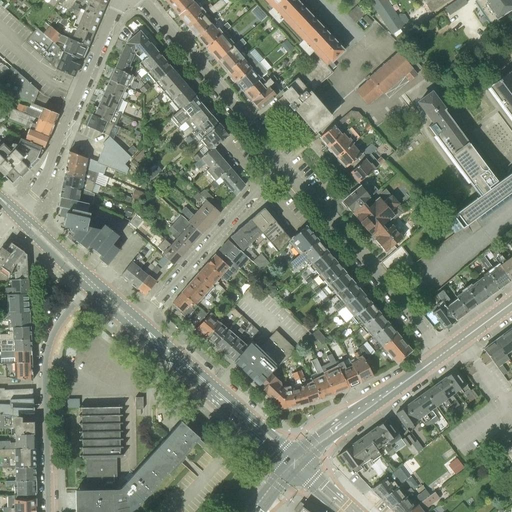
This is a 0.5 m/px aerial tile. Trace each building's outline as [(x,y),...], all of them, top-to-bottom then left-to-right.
[(76,0),(76,1),(81,3),(82,3),(86,5),(83,11),(100,18),(105,5),(91,0),(76,0)] [(176,0),(170,5),(175,10),(174,12),(176,14),(178,14),(179,15),(195,1),(196,0),(176,0)] [(219,0),(208,10),(188,27),(197,37),(212,24),(217,20),(212,14),(216,11),(217,12),(226,4),(222,0),(219,0)] [(313,52),(319,59),(325,65),(331,60),(332,62),(343,51),(295,0),(263,0),(272,9),(282,21),(302,41),(313,52)] [(399,14),(396,16),(387,2),(389,0),(370,0),(370,1),(392,35),(403,27),(406,25),(408,20),(404,14),(399,14)] [(422,0),(431,13),(449,0),(422,0)] [(449,16),(467,3),(465,0),(456,0),(444,8),(449,16)] [(511,0),(476,0),(491,23),(511,9),(511,0)] [(179,15),(188,27),(208,10),(206,7),(203,10),(195,1),(179,15)] [(83,11),(80,10),(77,16),(73,26),(77,28),(93,34),(100,18),(83,11)] [(65,27),(69,22),(63,18),(60,23),(65,27)] [(212,24),(197,37),(206,48),(226,31),(230,27),(227,23),(222,27),(223,27),(220,30),(218,28),(217,30),(212,24)] [(72,41),(72,39),(61,35),(50,26),(43,34),(37,28),(37,29),(54,43),(56,41),(66,45),(63,51),(82,59),(87,47),(72,41)] [(93,34),(77,28),(72,39),(72,41),(87,47),(93,34)] [(54,43),(37,29),(25,42),(48,62),(56,69),(74,77),(82,59),(63,51),(54,43)] [(126,43),(138,57),(143,53),(146,57),(155,49),(140,31),(139,31),(137,30),(132,34),(134,36),(126,43)] [(226,31),(206,48),(218,61),(235,45),(230,40),(232,38),(226,31)] [(235,45),(218,61),(227,72),(243,58),(237,51),(246,43),(242,39),(235,45)] [(292,46),(287,41),(281,46),(286,52),(292,46)] [(126,43),(115,68),(129,74),(133,67),(130,66),(132,60),(133,61),(138,57),(126,43)] [(147,73),(163,59),(155,49),(146,57),(140,61),(141,62),(139,64),(143,69),(147,73)] [(243,58),(227,72),(236,83),(257,63),(248,53),(243,58)] [(366,81),(356,90),(368,105),(382,93),(383,94),(404,76),(409,82),(417,75),(398,53),(370,77),(369,75),(364,79),(366,81)] [(172,68),(163,59),(147,73),(155,83),(172,68)] [(325,65),(319,59),(283,90),(285,93),(277,100),(282,106),(288,101),(290,104),(287,107),(293,114),(297,110),(315,131),(329,118),(310,94),(312,92),(313,88),(333,72),(331,70),(336,66),(332,62),(331,60),(325,65)] [(259,62),(257,63),(236,83),(244,92),(258,81),(268,73),(259,62)] [(0,73),(2,76),(9,69),(5,65),(0,70),(0,73)] [(7,79),(15,71),(11,67),(9,69),(2,76),(7,80),(7,79)] [(131,75),(129,74),(115,68),(110,80),(127,87),(130,88),(135,77),(134,77),(132,76),(133,75),(131,74),(131,75)] [(172,68),(155,83),(162,92),(179,77),(172,68)] [(511,191),(511,71),(511,70),(487,89),(511,120),(511,172),(498,182),(433,94),(418,105),(432,124),(429,127),(480,196),(453,216),(462,228),(511,191)] [(38,91),(15,71),(7,79),(7,80),(0,90),(34,103),(38,91)] [(258,81),(244,92),(252,101),(277,80),(273,76),(262,85),(258,81)] [(170,101),(187,87),(179,77),(162,92),(170,101)] [(278,78),(277,80),(252,101),(259,110),(281,92),(277,87),(282,83),(278,78)] [(127,87),(110,80),(105,92),(122,99),(127,87)] [(178,111),(195,97),(187,87),(170,101),(178,111)] [(122,99),(105,92),(99,104),(116,111),(122,99)] [(487,101),(489,102),(493,97),(489,95),(484,98),(482,101),(486,103),(487,101)] [(178,128),(184,123),(204,106),(195,97),(178,111),(170,118),(178,128)] [(16,110),(54,125),(58,114),(33,104),(31,109),(27,107),(19,104),(16,110)] [(116,111),(99,104),(98,108),(93,106),(93,107),(89,114),(113,124),(116,125),(121,113),(116,111)] [(191,132),(211,115),(204,106),(184,123),(189,128),(181,134),(185,138),(191,132)] [(319,137),(327,146),(342,134),(337,129),(351,117),(356,122),(362,117),(354,108),(319,137)] [(30,128),(49,136),(54,125),(16,110),(11,121),(30,128)] [(113,124),(89,114),(84,125),(103,133),(108,135),(113,124)] [(199,142),(219,124),(211,115),(191,132),(195,137),(199,142)] [(367,131),(372,127),(369,123),(364,128),(367,131)] [(209,152),(213,148),(228,136),(219,124),(199,142),(209,152)] [(25,140),(41,147),(44,148),(49,136),(30,128),(25,140)] [(348,129),(342,134),(327,146),(336,157),(354,143),(357,140),(348,129)] [(3,143),(0,145),(0,175),(3,178),(4,176),(12,184),(19,176),(21,178),(39,161),(40,159),(37,158),(41,147),(25,140),(20,138),(17,145),(15,145),(10,151),(3,143)] [(104,146),(97,163),(106,167),(126,174),(128,168),(124,164),(131,157),(109,138),(103,145),(104,146)] [(354,143),(336,157),(350,172),(365,159),(377,149),(371,144),(363,151),(360,148),(359,149),(354,143)] [(137,150),(132,145),(126,151),(131,156),(137,150)] [(209,168),(221,158),(213,148),(209,152),(204,156),(196,162),(194,164),(198,169),(205,164),(209,168)] [(148,153),(143,149),(133,158),(138,163),(148,153)] [(106,167),(97,163),(87,159),(70,152),(68,153),(66,164),(84,170),(85,167),(99,172),(103,174),(106,167)] [(196,162),(204,156),(200,152),(193,158),(196,162)] [(220,177),(230,168),(221,158),(209,168),(206,171),(215,181),(220,177)] [(359,183),(376,168),(373,164),(372,163),(370,165),(365,159),(350,172),(359,183)] [(140,165),(133,160),(129,164),(135,170),(140,165)] [(155,178),(162,167),(155,163),(148,174),(155,178)] [(84,170),(66,164),(64,175),(95,183),(99,172),(85,167),(84,170)] [(230,168),(220,177),(236,195),(244,185),(230,168)] [(95,183),(64,175),(62,185),(91,193),(94,186),(95,183)] [(164,180),(160,176),(154,182),(158,186),(164,180)] [(219,185),(215,181),(210,184),(214,189),(219,185)] [(91,193),(62,185),(59,197),(61,197),(89,204),(92,204),(94,194),(91,193)] [(352,213),(364,203),(370,197),(361,186),(343,201),(352,213)] [(374,186),(369,190),(373,194),(377,190),(374,186)] [(133,188),(131,197),(139,199),(140,189),(133,188)] [(399,205),(399,204),(391,195),(385,189),(379,194),(381,195),(368,207),(364,203),(352,213),(360,222),(358,224),(365,232),(367,230),(372,236),(378,230),(390,220),(392,222),(404,211),(399,205)] [(206,201),(209,203),(213,198),(204,190),(200,195),(202,197),(206,201)] [(202,197),(200,195),(197,193),(193,198),(198,202),(202,197)] [(129,203),(131,197),(124,194),(122,200),(129,203)] [(89,204),(61,197),(58,207),(61,207),(60,216),(66,218),(64,227),(73,229),(71,232),(74,234),(71,237),(77,242),(86,249),(89,246),(102,256),(99,259),(107,265),(120,250),(119,249),(123,245),(116,240),(119,236),(104,225),(100,230),(87,227),(90,214),(87,213),(89,204)] [(198,210),(212,223),(220,213),(209,203),(206,201),(198,210)] [(133,209),(125,206),(122,215),(130,218),(133,209)] [(187,221),(202,234),(212,223),(198,210),(193,216),(189,211),(185,207),(181,212),(188,219),(187,221)] [(250,243),(261,233),(275,222),(264,208),(230,237),(242,251),(250,243)] [(171,226),(192,245),(202,234),(187,221),(181,215),(175,222),(171,226)] [(378,230),(372,236),(385,252),(402,238),(390,223),(392,222),(390,220),(378,230)] [(269,242),(283,230),(275,222),(261,233),(269,242)] [(171,245),(183,256),(192,245),(171,226),(167,230),(172,234),(171,235),(176,240),(171,245)] [(306,226),(291,239),(297,247),(294,249),(299,255),(317,240),(306,226)] [(291,239),(283,230),(269,242),(278,253),(288,242),(291,239)] [(183,256),(171,245),(164,240),(157,247),(163,253),(161,254),(163,256),(169,261),(174,265),(183,256)] [(228,240),(219,251),(233,264),(243,253),(228,240)] [(309,266),(327,251),(317,240),(299,255),(290,263),(295,269),(303,262),(308,267),(308,266),(309,266)] [(13,267),(17,262),(24,252),(11,242),(5,250),(1,247),(0,248),(0,272),(1,272),(9,278),(13,267)] [(345,246),(338,250),(343,260),(350,257),(345,246)] [(394,278),(414,263),(401,246),(381,262),(394,278)] [(121,276),(130,283),(140,270),(139,269),(140,268),(137,265),(143,258),(141,256),(145,252),(143,250),(121,276)] [(239,269),(219,251),(215,255),(212,259),(210,259),(208,262),(208,263),(207,264),(221,276),(225,272),(227,273),(228,272),(233,277),(239,269)] [(319,275),(335,261),(327,251),(309,266),(314,272),(315,271),(319,275)] [(499,265),(511,280),(511,278),(511,258),(511,257),(509,254),(503,258),(501,255),(500,255),(497,251),(492,255),(499,265)] [(24,252),(17,262),(17,272),(15,272),(15,280),(28,279),(27,254),(24,252)] [(258,267),(263,262),(257,257),(253,253),(248,257),(258,267)] [(263,262),(266,259),(260,254),(257,257),(263,262)] [(164,268),(169,261),(163,256),(157,264),(137,289),(145,295),(156,282),(152,280),(163,267),(164,268)] [(284,258),(280,262),(280,265),(284,268),(291,262),(287,258),(284,258)] [(487,272),(499,288),(505,284),(506,284),(508,283),(508,282),(511,280),(499,265),(493,269),(485,258),(480,262),(487,272)] [(266,259),(263,262),(258,267),(262,270),(269,263),(266,259)] [(137,289),(157,264),(154,261),(151,265),(150,264),(143,273),(140,270),(130,283),(137,289)] [(328,285),(344,271),(335,261),(319,275),(317,276),(322,282),(324,281),(328,285)] [(221,276),(207,264),(206,265),(205,265),(202,268),(202,269),(198,274),(213,287),(219,292),(222,289),(217,284),(218,283),(216,281),(221,276)] [(336,295),(352,281),(344,271),(328,285),(326,286),(331,292),(333,291),(336,295)] [(477,281),(488,296),(490,295),(491,295),(494,293),(494,292),(499,288),(487,272),(483,275),(483,276),(477,281)] [(190,283),(205,297),(208,293),(213,287),(198,274),(197,275),(196,276),(194,278),(194,279),(190,283)] [(308,284),(313,280),(309,276),(304,280),(308,284)] [(28,279),(15,280),(11,280),(11,288),(5,288),(4,294),(4,295),(29,294),(28,279)] [(344,307),(361,292),(352,281),(336,295),(335,296),(340,301),(332,307),(337,312),(344,307)] [(465,287),(477,304),(483,300),(484,300),(487,298),(487,297),(488,296),(477,281),(471,285),(470,283),(465,287)] [(205,297),(190,283),(186,288),(184,288),(183,290),(183,291),(181,293),(196,307),(205,297)] [(272,297),(277,291),(270,284),(264,291),(272,297)] [(457,298),(467,312),(469,311),(470,311),(472,309),(472,308),(477,304),(465,287),(460,291),(461,292),(455,296),(457,298)] [(451,302),(442,290),(437,294),(456,320),(460,317),(462,316),(465,315),(465,313),(467,312),(457,298),(451,302)] [(353,317),(370,302),(361,292),(344,307),(353,317)] [(196,307),(181,293),(172,303),(181,312),(180,313),(186,319),(196,307)] [(29,294),(4,295),(2,295),(0,300),(0,314),(29,314),(29,294)] [(456,320),(437,295),(433,297),(438,304),(436,305),(438,308),(433,312),(440,323),(439,324),(443,330),(456,320)] [(363,327),(379,313),(370,302),(353,317),(352,318),(357,323),(359,322),(363,327)] [(205,336),(207,337),(219,322),(214,318),(215,317),(213,315),(216,313),(219,311),(215,307),(197,328),(201,332),(201,333),(204,336),(205,336)] [(195,327),(206,314),(201,310),(190,323),(195,327)] [(372,337),(388,323),(379,313),(363,327),(362,328),(366,334),(368,333),(372,337)] [(29,314),(0,314),(0,321),(8,321),(8,328),(10,328),(30,328),(29,314)] [(219,322),(207,337),(208,338),(208,339),(210,341),(211,341),(215,345),(228,330),(225,327),(227,325),(221,319),(219,322)] [(308,331),(312,326),(306,320),(302,325),(308,331)] [(382,346),(397,334),(388,323),(372,337),(370,338),(375,344),(377,343),(381,348),(382,346)] [(241,334),(246,328),(242,325),(237,331),(241,334)] [(30,328),(10,328),(10,332),(8,332),(8,334),(0,335),(0,340),(31,339),(30,328)] [(230,328),(228,330),(215,345),(217,346),(217,347),(219,349),(220,349),(224,353),(238,337),(234,335),(236,333),(230,328)] [(312,334),(321,344),(326,339),(317,329),(312,334)] [(252,340),(247,346),(234,361),(235,362),(239,367),(259,386),(271,374),(274,372),(296,350),(276,331),(260,348),(252,340)] [(301,348),(313,336),(310,333),(298,345),(301,348)] [(511,341),(506,333),(500,337),(499,337),(497,339),(497,340),(494,341),(509,359),(505,355),(511,350),(511,351),(511,341)] [(397,334),(382,346),(397,363),(401,359),(402,360),(412,351),(397,334)] [(238,337),(224,353),(226,354),(226,355),(228,357),(229,357),(234,361),(247,346),(243,342),(245,340),(239,335),(238,337)] [(31,339),(0,340),(1,352),(31,351),(31,339)] [(370,340),(365,343),(373,353),(378,350),(370,340)] [(509,359),(494,341),(493,342),(492,342),(490,344),(489,345),(484,349),(503,375),(507,373),(501,365),(509,359)] [(31,351),(1,352),(1,358),(1,363),(15,363),(32,362),(31,351)] [(349,360),(361,382),(373,376),(368,365),(365,359),(360,351),(353,353),(355,358),(349,360)] [(330,364),(332,363),(335,361),(331,354),(326,356),(330,364)] [(311,378),(320,398),(333,394),(323,372),(316,358),(311,361),(317,375),(311,378)] [(337,365),(348,388),(361,382),(349,360),(349,358),(342,362),(337,364),(337,365)] [(32,362),(15,363),(1,363),(0,362),(0,376),(15,378),(33,380),(32,362)] [(348,388),(337,365),(334,367),(323,372),(333,394),(348,388)] [(297,372),(308,403),(320,398),(311,378),(305,381),(303,378),(301,370),(297,372)] [(446,377),(456,392),(460,389),(463,393),(464,393),(470,402),(479,395),(474,388),(470,391),(455,370),(446,377)] [(271,374),(259,386),(262,389),(262,390),(264,392),(265,392),(275,402),(279,397),(277,395),(281,391),(279,388),(282,385),(282,384),(281,383),(281,382),(280,381),(282,380),(274,372),(271,374)] [(290,386),(295,407),(297,406),(298,406),(300,406),(301,405),(308,403),(297,372),(292,373),(295,384),(290,386)] [(436,384),(454,409),(459,405),(452,395),(456,392),(446,377),(436,384)] [(425,392),(435,407),(441,403),(448,413),(449,412),(455,420),(459,417),(454,409),(436,384),(426,391),(425,392)] [(279,397),(275,402),(281,408),(289,407),(289,408),(292,408),(293,407),(295,407),(290,386),(283,387),(282,386),(282,385),(279,388),(281,391),(277,395),(279,397)] [(0,399),(10,399),(31,399),(31,391),(5,392),(5,389),(0,388),(0,399)] [(415,400),(433,424),(438,420),(431,410),(435,407),(425,392),(415,400)] [(140,398),(135,398),(135,409),(143,409),(143,398),(140,398)] [(0,415),(21,417),(21,413),(33,413),(33,399),(31,399),(10,399),(0,399),(0,415)] [(433,424),(415,400),(405,406),(416,421),(420,418),(427,428),(433,424)] [(86,489),(75,490),(75,502),(75,511),(123,511),(124,511),(125,511),(127,511),(129,510),(131,509),(134,507),(137,505),(138,504),(199,437),(195,434),(185,425),(182,422),(136,473),(123,487),(121,489),(119,490),(117,490),(116,457),(119,457),(119,458),(120,458),(119,405),(118,405),(118,406),(82,406),(82,405),(81,405),(82,458),(83,458),(83,457),(86,457),(86,489)] [(395,413),(410,434),(411,433),(414,437),(418,434),(414,428),(412,424),(416,421),(405,406),(395,413)] [(12,434),(34,434),(34,421),(22,422),(21,417),(0,415),(0,428),(11,428),(12,434)] [(388,419),(377,427),(390,446),(401,438),(388,419)] [(395,452),(390,446),(377,427),(371,431),(370,431),(368,433),(367,434),(366,435),(376,450),(382,446),(389,456),(395,452)] [(417,441),(414,437),(411,433),(410,434),(406,437),(412,445),(417,441)] [(34,434),(12,434),(8,434),(8,441),(0,441),(0,449),(34,448),(34,434)] [(380,455),(376,450),(366,435),(337,455),(344,464),(346,463),(354,474),(362,469),(359,464),(369,457),(371,461),(380,455)] [(418,453),(412,445),(406,437),(402,440),(413,457),(418,453)] [(0,449),(0,467),(15,467),(35,467),(34,448),(0,449)] [(458,460),(449,466),(455,475),(464,468),(458,460)] [(35,467),(15,467),(16,480),(14,480),(14,481),(35,480),(35,467)] [(387,477),(371,489),(372,490),(372,492),(375,495),(376,495),(381,499),(398,486),(405,481),(407,479),(404,474),(403,474),(398,478),(394,472),(393,472),(389,475),(388,476),(387,477)] [(496,486),(502,482),(499,478),(493,482),(496,486)] [(14,481),(6,481),(6,486),(12,486),(12,484),(14,484),(14,487),(15,487),(17,487),(17,496),(35,495),(35,494),(35,480),(14,481)] [(501,494),(509,488),(505,483),(497,490),(501,494)] [(391,509),(410,494),(413,491),(410,488),(405,491),(406,492),(404,494),(398,486),(381,499),(391,509)] [(420,502),(430,495),(426,490),(417,497),(420,502)] [(434,492),(430,495),(420,502),(417,504),(406,511),(423,511),(422,510),(439,498),(434,492)] [(393,511),(406,511),(417,504),(410,494),(391,509),(393,511)] [(7,507),(3,507),(2,511),(35,511),(36,506),(36,505),(36,501),(35,500),(35,495),(17,496),(15,496),(15,505),(7,505),(7,507)] [(314,511),(300,501),(293,509),(296,511),(314,511)]
